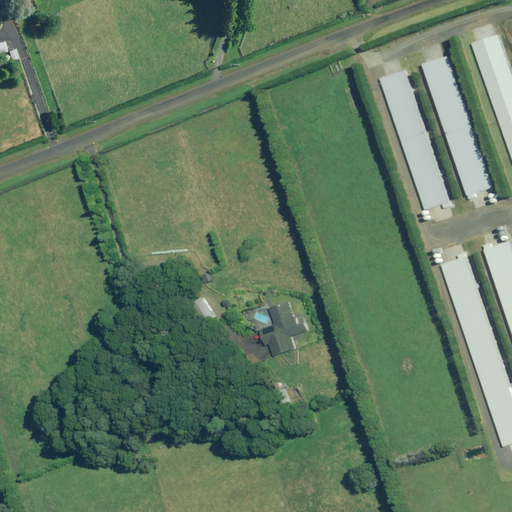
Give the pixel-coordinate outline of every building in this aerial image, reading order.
[(474,44),(511,151),(511,75),(498,35),(474,44)] [(11,59),(11,61),(18,59),(15,49),(8,51),(9,55),(8,54),(7,54),(6,54),(5,55),(4,55),(4,56),(3,57),(3,58),(3,59),(4,60),(5,61),(6,62),(7,62),(8,62),(8,61),(9,61),(10,60),(11,59)] [(492,187),(447,56),(424,64),(471,200),(477,197),(475,193),(492,187)] [(451,206),(450,202),(405,71),(382,79),(427,210),(444,204),(445,208),(451,206)] [(485,245),(486,250),(511,324),(511,250),(509,242),(493,247),(492,243),(485,245)] [(459,255),(461,259),(443,265),(506,446),(511,444),(511,391),(466,259),(464,253),(459,255)] [(220,321),(204,297),(200,300),(215,324),(220,321)] [(296,318),(290,301),(270,308),(276,325),(261,330),(266,345),(271,344),(275,356),(296,349),(291,336),(308,331),(305,323),(299,325),(296,318)] [(292,402),(287,389),(282,390),(286,404),(292,402)] [(337,423),(337,424),(336,426),(336,427),(337,428),(337,429),(338,430),(339,431),(340,431),(340,432),(341,432),(342,432),(343,432),(344,431),(345,431),(346,430),(347,430),(347,429),(348,428),(348,427),(348,426),(348,425),(348,424),(347,423),(346,422),(346,421),(345,421),(344,420),(343,420),(342,420),(341,420),(340,421),(339,421),(338,422),(337,423)]
